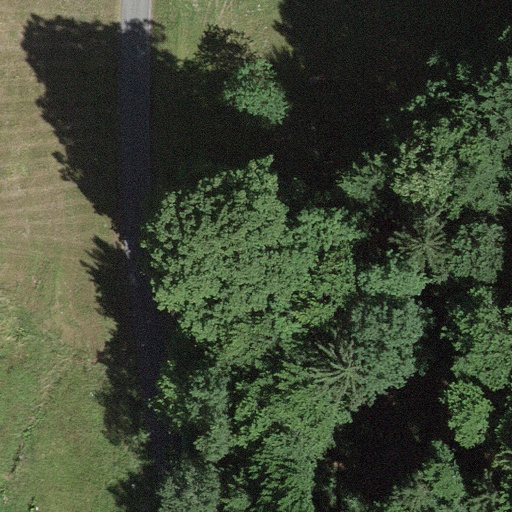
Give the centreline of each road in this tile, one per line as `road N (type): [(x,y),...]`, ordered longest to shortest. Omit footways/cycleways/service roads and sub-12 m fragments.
road 1 (track): [(136,0),(149,327)]
road 2 (track): [(149,327),(174,511)]
